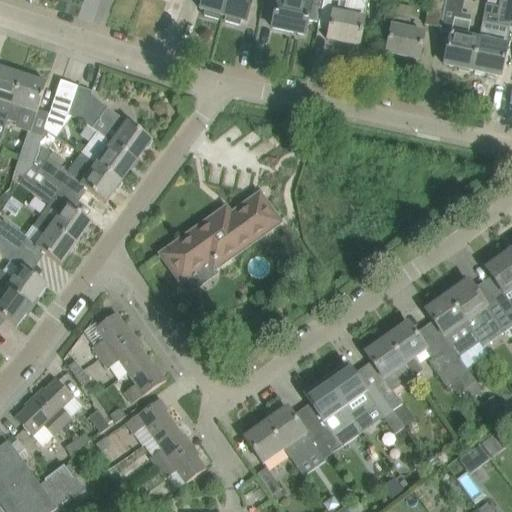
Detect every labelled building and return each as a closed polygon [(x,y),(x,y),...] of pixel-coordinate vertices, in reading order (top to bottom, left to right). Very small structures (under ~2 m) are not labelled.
[(202,0),(200,10),(205,12),(204,17),(219,21),(220,16),(223,16),(227,0),(202,0)] [(227,0),(223,16),(231,19),(230,24),(240,26),(241,21),(246,23),(252,4),(252,0),(227,0)] [(323,0),(296,0),(296,2),(285,0),(278,0),(277,9),(272,29),(304,36),(307,22),(319,24),(322,10),(323,3),(323,0)] [(323,0),(323,3),(322,10),(319,24),(318,30),(329,32),(327,41),(358,48),(363,28),(364,20),(362,20),(366,2),(356,0),(323,0)] [(445,0),(429,0),(424,26),(440,29),(443,10),(444,10),(445,0)] [(445,0),(444,10),(459,14),(459,13),(461,0),(445,0)] [(419,61),(423,41),(424,35),(408,31),(410,22),(412,9),(398,5),(393,28),(392,28),(386,54),(419,61)] [(448,46),(444,66),(459,69),(459,71),(469,73),(469,71),(472,72),(479,41),(466,39),(469,25),(454,21),(451,35),(448,46)] [(479,41),(472,72),(475,72),(475,74),(485,76),(485,75),(500,78),(506,46),(510,29),(482,23),(479,41)] [(0,119),(7,122),(22,76),(0,69),(0,119)] [(41,103),(47,84),(22,76),(7,122),(17,125),(22,111),(36,116),(38,111),(41,103)] [(54,101),(51,111),(69,117),(78,89),(60,83),(54,101)] [(78,89),(69,117),(82,122),(92,93),(78,89)] [(107,109),(92,130),(96,134),(136,162),(151,141),(151,142),(152,141),(107,109)] [(42,138),(49,115),(38,111),(36,116),(31,134),(28,133),(26,137),(12,180),(18,184),(23,178),(33,166),(39,147),(42,138)] [(121,183),(136,162),(96,134),(89,144),(104,154),(96,165),(121,183)] [(39,147),(33,166),(64,189),(71,179),(73,177),(71,176),(48,160),(52,156),(39,147)] [(121,183),(96,165),(84,157),(71,176),(73,177),(71,179),(80,187),(90,193),(106,205),(107,204),(106,203),(121,183)] [(57,199),(64,189),(33,166),(23,178),(53,200),(55,197),(57,199)] [(0,238),(18,252),(27,239),(26,239),(25,238),(25,237),(3,221),(1,223),(0,222),(0,214),(4,209),(11,199),(5,194),(0,199),(0,238)] [(259,196),(229,218),(230,220),(220,227),(214,219),(162,256),(181,284),(208,265),(213,271),(279,224),(259,196)] [(76,212),(57,199),(55,197),(53,200),(47,209),(40,219),(51,227),(76,245),(90,224),(91,225),(92,224),(76,212)] [(51,227),(40,219),(33,228),(44,236),(36,249),(45,255),(61,267),(62,266),(61,265),(76,245),(51,227)] [(0,256),(10,263),(18,252),(0,238),(0,256)] [(511,263),(506,255),(485,269),(504,296),(511,290),(511,263)] [(47,286),(31,275),(22,268),(12,280),(1,271),(0,272),(0,284),(6,289),(31,307),(46,286),(46,287),(47,286)] [(456,290),(446,296),(480,344),(488,338),(487,337),(499,328),(503,334),(511,327),(511,326),(498,307),(490,312),(479,298),(474,290),(468,281),(467,282),(464,279),(454,286),(456,290)] [(0,284),(0,316),(0,317),(16,329),(17,328),(16,327),(31,307),(6,289),(0,284)] [(446,296),(425,312),(433,323),(444,338),(447,343),(438,349),(464,388),(466,390),(473,400),(482,394),(474,383),(475,383),(472,378),(459,359),(479,345),(480,344),(446,296)] [(511,307),(507,300),(498,307),(511,326),(511,307)] [(202,310),(184,323),(194,337),(212,324),(202,310)] [(96,347),(93,349),(101,360),(135,336),(127,326),(125,327),(116,315),(96,329),(96,330),(104,342),(96,347)] [(423,372),(414,360),(427,351),(407,324),(386,339),(405,366),(413,378),(413,379),(423,372)] [(135,336),(101,360),(105,366),(108,370),(119,363),(127,375),(148,360),(140,348),(142,346),(135,336)] [(384,381),(405,366),(386,339),(365,354),(376,370),(384,381)] [(432,361),(428,364),(446,389),(450,386),(456,394),(464,388),(438,349),(429,356),(432,361)] [(126,394),(124,395),(132,406),(150,394),(166,382),(159,371),(157,373),(148,360),(127,375),(136,387),(126,394)] [(75,362),(67,368),(74,378),(82,373),(75,362)] [(347,366),(326,381),(352,418),(354,422),(375,407),(374,406),(368,398),(369,397),(359,383),(354,376),(347,366)] [(89,383),(82,373),(74,378),(81,388),(89,383)] [(43,390),(34,399),(63,429),(72,420),(71,418),(82,408),(73,399),(70,396),(56,381),(45,392),(43,390)] [(326,381),(305,396),(316,413),(323,423),(336,414),(342,424),(352,418),(326,381)] [(387,385),(377,391),(393,413),(402,406),(392,393),(387,385)] [(369,397),(368,398),(374,406),(375,407),(394,436),(404,429),(393,413),(377,391),(369,397)] [(27,409),(15,420),(29,434),(33,439),(43,448),(54,438),(55,438),(56,436),(62,431),(63,429),(34,399),(25,407),(27,409)] [(155,439),(174,425),(166,413),(168,412),(160,401),(126,425),(134,436),(147,428),(155,439)] [(126,418),(125,417),(120,409),(109,417),(115,425),(126,418)] [(287,409),(265,424),(283,451),(303,479),(324,464),(318,455),(308,440),(309,440),(306,436),(298,425),(293,417),(287,409)] [(105,410),(92,416),(102,434),(114,428),(105,410)] [(263,466),(280,454),(283,451),(265,424),(244,439),(263,466)] [(174,425),(155,439),(163,452),(152,460),(159,470),(192,446),(185,436),(183,437),(174,425)] [(326,427),(317,434),(333,457),(336,455),(343,451),(326,427)] [(0,450),(8,444),(0,433),(0,450)] [(85,434),(74,442),(80,450),(87,444),(90,442),(85,434)] [(309,440),(308,440),(318,455),(324,464),(333,457),(317,434),(309,440)] [(497,434),(464,461),(475,475),(508,448),(497,434)] [(111,446),(106,439),(95,445),(100,453),(111,446)] [(80,450),(74,442),(64,449),(69,457),(80,450)] [(8,444),(0,450),(0,511),(66,511),(62,506),(68,501),(70,503),(84,492),(74,478),(72,479),(63,467),(43,481),(45,483),(39,487),(8,444)] [(192,446),(159,470),(166,481),(177,473),(186,485),(206,471),(197,458),(199,457),(192,446)] [(257,476),(272,497),(281,491),(266,469),(257,476)] [(130,489),(123,479),(115,485),(122,495),(130,489)] [(394,480),(382,490),(391,502),(403,492),(394,480)] [(130,489),(122,495),(129,505),(137,500),(130,489)] [(492,511),(487,503),(478,510),(478,511),(492,511)]
